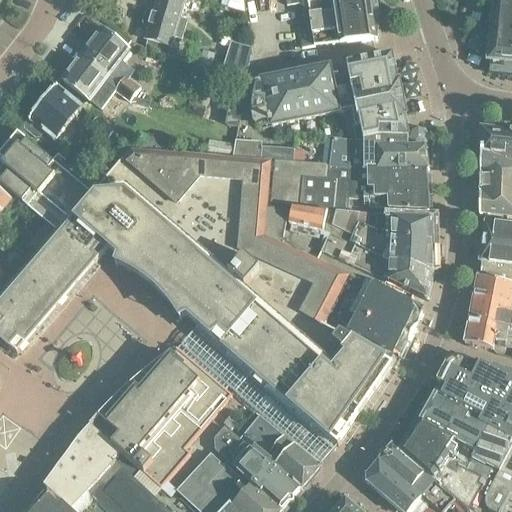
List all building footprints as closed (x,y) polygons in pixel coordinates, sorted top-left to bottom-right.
[(147,17),(144,25),(146,30),(150,31),(146,42),(144,49),(148,50),(167,56),(169,49),(173,50),(176,39),(183,41),(188,24),(181,22),(186,6),(192,8),(194,0),(174,0),(173,3),(164,0),(158,0),(154,14),(151,13),(147,17)] [(285,0),(286,6),(301,4),(302,17),(298,17),(301,48),(378,42),(378,38),(379,35),(380,31),(381,27),(381,24),(381,18),(381,14),(381,12),(381,9),(380,5),(379,1),(378,0),(285,0)] [(511,0),(493,0),(488,62),(511,64),(511,0)] [(103,32),(83,57),(111,80),(120,86),(135,97),(136,97),(140,91),(129,82),(135,75),(122,65),(131,54),(103,32)] [(248,75),(253,45),(230,42),(225,71),(248,75)] [(377,138),(409,139),(405,119),(407,118),(399,83),(398,83),(392,56),(368,61),(332,69),(262,83),(262,84),(257,85),(252,112),(255,125),(270,122),(271,128),(341,114),(356,110),(359,126),(353,127),(356,142),(377,138)] [(83,57),(63,83),(91,105),(101,112),(115,93),(130,104),(135,97),(120,86),(111,80),(83,57)] [(224,124),(226,124),(226,126),(238,128),(245,89),(233,87),(230,100),(228,99),(224,124)] [(55,143),(83,109),(57,88),(29,121),(55,143)] [(224,124),(228,99),(216,98),(213,122),(224,124)] [(106,141),(115,132),(98,117),(90,126),(106,141)] [(511,186),(511,134),(482,130),(481,152),(480,178),(511,186)] [(330,166),(353,168),(361,168),(361,169),(368,169),(368,170),(377,171),(377,172),(426,172),(426,173),(429,172),(425,147),(409,148),(409,139),(377,138),(356,142),(333,139),(330,166)] [(233,156),(235,146),(209,141),(207,152),(233,156)] [(235,146),(233,156),(271,162),(275,162),(305,164),(305,158),(300,158),(300,152),(294,152),(294,150),(261,148),(262,143),(236,142),(235,146)] [(0,186),(45,224),(57,234),(96,185),(58,154),(51,163),(30,146),(24,153),(18,147),(2,167),(4,169),(0,173),(0,186)] [(0,340),(16,356),(109,251),(337,451),(394,369),(329,329),(353,279),(299,254),(283,240),(288,215),(266,213),(271,163),(128,151),(96,185),(57,234),(36,257),(34,255),(25,265),(10,281),(9,280),(0,289),(0,340)] [(338,213),(344,214),(345,207),(349,200),(351,200),(358,201),(361,169),(361,168),(353,168),(330,166),(305,164),(275,162),(272,184),(270,205),(293,208),(337,213),(338,213)] [(369,210),(389,211),(429,213),(426,173),(426,172),(377,172),(377,171),(368,170),(369,189),(374,189),(374,194),(364,195),(364,208),(369,208),(369,210)] [(480,198),(511,204),(511,186),(480,178),(480,198)] [(0,217),(11,204),(12,202),(0,191),(0,217)] [(511,204),(480,198),(480,218),(511,221),(511,204)] [(293,208),(289,226),(323,234),(330,235),(333,229),(337,213),(293,208)] [(344,214),(338,213),(335,230),(355,239),(371,247),(369,255),(375,258),(390,263),(434,275),(433,249),(376,239),(376,234),(361,231),(363,216),(344,214)] [(376,239),(433,249),(432,221),(392,219),(363,216),(361,231),(376,234),(376,239)] [(45,224),(25,247),(34,255),(36,257),(57,234),(45,224)] [(511,228),(485,225),(482,245),(511,249),(511,228)] [(355,239),(335,230),(333,229),(330,235),(322,253),(388,284),(428,302),(434,275),(390,263),(375,258),(369,255),(371,247),(355,239)] [(511,249),(482,245),(479,265),(511,269),(511,249)] [(1,274),(9,280),(10,281),(25,265),(16,257),(1,274)] [(473,298),(511,306),(511,269),(479,265),(473,298)] [(0,289),(9,280),(1,274),(0,272),(0,289)] [(352,296),(417,326),(423,313),(421,309),(385,292),(360,280),(352,296)] [(344,313),(409,342),(417,326),(352,296),(344,313)] [(511,306),(473,298),(468,323),(509,331),(508,335),(511,335),(511,306)] [(409,342),(344,313),(335,331),(361,341),(361,342),(400,360),(409,342)] [(509,331),(468,323),(467,324),(467,332),(467,336),(464,343),(463,345),(493,351),(495,343),(507,345),(508,335),(509,331)] [(337,451),(196,330),(187,340),(181,347),(229,388),(321,468),(329,460),(337,451)] [(90,427),(90,428),(91,428),(141,472),(142,472),(161,491),(191,457),(185,452),(232,398),(225,392),(229,388),(181,347),(178,351),(177,350),(176,352),(177,352),(171,359),(169,356),(150,370),(133,385),(117,398),(103,413),(90,427)] [(438,486),(455,501),(467,511),(468,511),(481,487),(490,491),(486,499),(485,502),(485,505),(486,508),(487,510),(489,511),(511,511),(511,375),(506,373),(505,375),(493,369),(492,371),(480,365),(478,370),(472,367),(470,364),(467,362),(464,360),(461,360),(457,359),(453,359),(450,361),(446,364),(442,369),(441,374),(441,379),(443,384),(437,395),(433,393),(413,429),(405,441),(398,451),(438,486)] [(238,424),(230,418),(224,425),(231,431),(238,424)] [(259,418),(240,441),(239,441),(273,470),(275,467),(301,492),(321,468),(259,418)] [(46,489),(45,490),(52,496),(54,498),(68,511),(174,511),(173,511),(167,511),(134,480),(141,472),(91,428),(90,428),(79,440),(44,488),(46,489)] [(225,429),(223,431),(214,440),(215,452),(253,486),(252,486),(280,511),(283,511),(301,492),(275,467),(273,470),(239,441),(240,441),(225,429)] [(380,464),(412,491),(422,500),(436,511),(446,511),(455,501),(438,486),(398,451),(397,452),(391,447),(390,448),(392,449),(381,462),(380,464)] [(176,492),(197,511),(280,511),(252,486),(250,488),(226,466),(225,468),(211,455),(176,492)] [(436,511),(422,500),(412,491),(380,464),(381,462),(380,461),(367,477),(366,477),(367,486),(369,486),(398,511),(436,511)] [(52,496),(45,490),(26,511),(68,511),(54,498),(52,496)] [(357,511),(346,502),(337,511),(357,511)]
